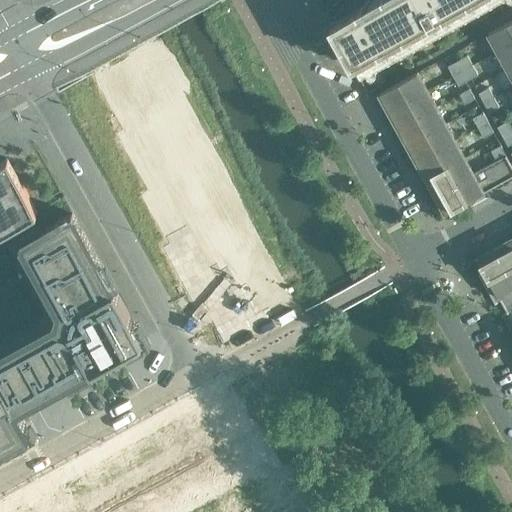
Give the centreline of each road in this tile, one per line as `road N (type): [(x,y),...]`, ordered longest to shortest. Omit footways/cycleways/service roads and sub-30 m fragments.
road 1 (residential): [(200,377),(32,70)]
road 2 (residential): [(200,377),(0,490)]
road 3 (residential): [(412,256),(306,63)]
road 4 (residential): [(511,435),(412,256)]
road 5 (secondary): [(32,70),(164,0)]
